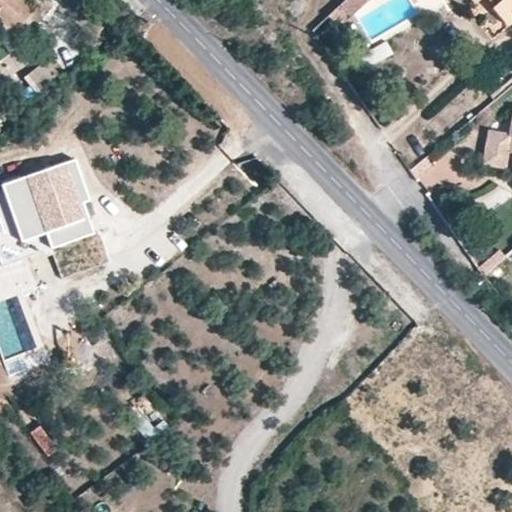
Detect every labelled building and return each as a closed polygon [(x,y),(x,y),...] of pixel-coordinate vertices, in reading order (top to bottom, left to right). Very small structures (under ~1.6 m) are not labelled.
[(0,0),(0,17),(15,32),(36,11),(25,0),(0,0)] [(348,0),(342,6),(354,18),(372,0),(348,0)] [(511,21),(511,0),(472,0),(476,5),(481,0),(488,0),(494,7),(492,8),(507,26),(511,21)] [(42,93),(60,72),(45,60),(27,80),(42,93)] [(511,119),(509,134),(491,129),(483,164),(506,169),(510,154),(511,154),(511,175),(511,176),(511,177),(511,119)] [(89,201),(75,162),(24,180),(43,233),(49,251),(95,234),(90,220),(89,221),(82,203),(89,201)] [(43,233),(24,180),(3,187),(22,240),(43,233)] [(152,428),(141,414),(131,422),(149,445),(170,428),(163,419),(152,428)]
